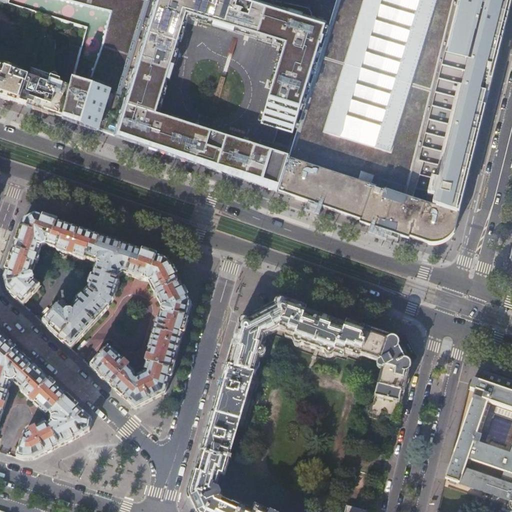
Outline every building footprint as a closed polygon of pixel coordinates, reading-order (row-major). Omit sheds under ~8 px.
[(10,0),(9,5),(51,18),(69,24),(86,29),(81,51),(71,89),(64,119),(83,125),(104,132),(137,0),(10,0)] [(137,0),(104,132),(124,139),(131,142),(154,150),(221,173),(230,176),(244,181),(250,183),(252,177),(268,182),(280,186),(288,160),(459,215),(463,198),(505,30),(483,23),(484,19),(465,13),(468,0),(137,0)] [(0,96),(12,101),(21,104),(44,38),(51,18),(0,2),(0,96)] [(86,29),(69,24),(64,38),(67,39),(68,41),(69,42),(69,44),(69,47),(81,51),(86,29)] [(57,77),(55,76),(56,42),(44,38),(21,104),(39,110),(64,119),(71,89),(60,85),(61,81),(59,81),(58,78),(58,77),(57,77)] [(280,186),(278,192),(282,194),(311,204),(336,212),(356,219),(375,226),(398,233),(422,242),(428,244),(430,244),(437,244),(441,243),(444,242),(449,239),(453,234),(455,230),(458,218),(459,215),(288,160),(280,186)] [(101,377),(136,409),(152,401),(166,394),(173,370),(185,327),(192,305),(169,260),(162,258),(123,244),(84,231),(44,217),(36,214),(30,217),(24,220),(14,250),(4,278),(7,290),(23,305),(40,287),(40,286),(36,281),(35,282),(33,273),(34,273),(36,266),(37,266),(38,265),(41,260),(40,257),(42,250),(42,249),(43,247),(47,245),(49,246),(56,249),(57,251),(84,261),(87,259),(95,262),(97,266),(94,276),(93,276),(92,277),(89,285),(89,286),(90,286),(88,291),(89,292),(85,295),(84,295),(83,295),(77,301),(77,302),(78,303),(74,307),(74,309),(72,312),(67,311),(60,304),(42,322),(71,349),(108,309),(114,298),(119,283),(119,280),(118,280),(120,276),(123,273),(142,280),(142,279),(149,281),(149,283),(149,284),(160,305),(161,307),(160,313),(159,313),(158,317),(157,318),(148,347),(148,349),(149,349),(146,360),(146,362),(144,369),(146,371),(139,378),(135,373),(130,368),(130,366),(109,347),(108,347),(90,367),(101,377)] [(294,337),(293,341),(293,343),(294,345),(295,346),(296,347),(299,347),(301,347),(303,346),(324,353),(324,355),(325,356),(327,358),(329,358),(332,358),(334,356),(336,351),(345,353),(346,351),(354,354),(354,352),(378,360),(377,364),(377,365),(378,367),(381,368),(373,404),(368,406),(367,412),(370,417),(379,420),(384,417),(385,417),(398,420),(408,376),(412,362),(400,340),(317,311),(283,299),(239,323),(233,342),(224,372),(218,394),(207,429),(198,460),(190,488),(189,493),(189,495),(196,511),(371,511),(347,507),(346,511),(270,511),(255,505),(253,511),(233,501),(232,503),(220,497),(222,494),(219,489),(217,488),(220,475),(225,477),(230,459),(232,460),(233,457),(229,456),(253,373),(255,374),(259,357),(261,356),(263,355),(265,352),(265,351),(264,348),(262,346),(265,336),(281,329),(287,331),(286,334),(294,337)] [(20,459),(24,460),(35,459),(64,445),(90,432),(92,419),(81,409),(40,371),(6,339),(0,334),(0,421),(9,394),(9,393),(7,393),(8,389),(11,386),(10,385),(11,383),(14,382),(16,384),(15,385),(19,387),(22,389),(21,390),(21,392),(46,415),(49,413),(52,417),(52,422),(48,426),(45,423),(25,434),(16,458),(20,459)] [(484,385),(473,381),(470,390),(476,392),(446,479),(460,484),(460,483),(509,500),(509,501),(510,501),(510,503),(510,505),(511,508),(511,383),(505,381),(506,376),(494,372),(492,377),(491,376),(489,381),(485,380),(484,385)]
